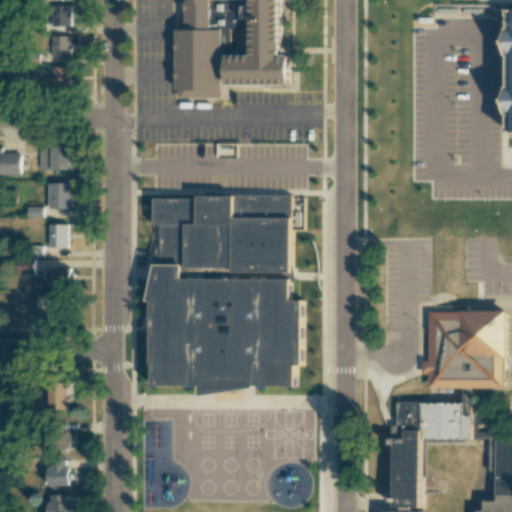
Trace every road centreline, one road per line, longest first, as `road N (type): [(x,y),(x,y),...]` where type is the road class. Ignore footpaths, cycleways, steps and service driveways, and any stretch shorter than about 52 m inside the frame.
road 1 (tertiary): [(112,0),(115,511)]
road 2 (residential): [(345,0),(345,511)]
